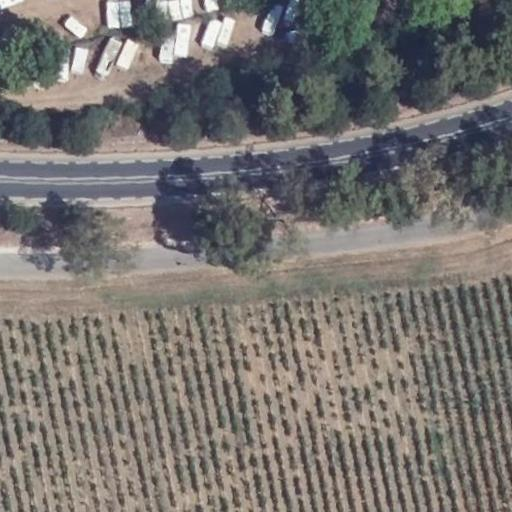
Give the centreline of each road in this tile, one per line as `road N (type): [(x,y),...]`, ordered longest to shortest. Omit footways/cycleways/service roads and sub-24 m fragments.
road 1 (unclassified): [(0,264),(93,268),(325,246),(511,214)]
road 2 (track): [(0,299),(411,273),(511,252)]
road 3 (secondary): [(112,178),(364,155),(511,118)]
